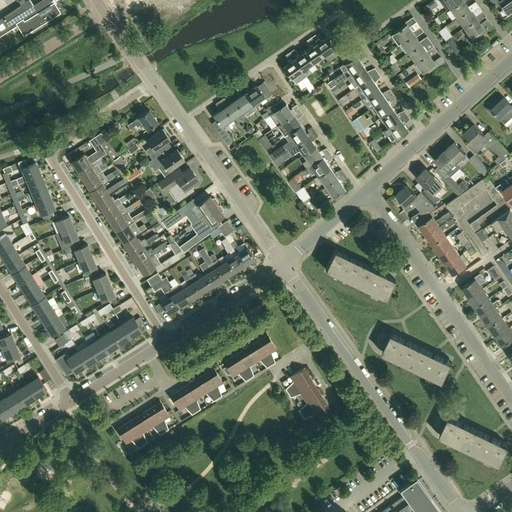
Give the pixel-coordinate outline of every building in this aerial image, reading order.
[(20,21),(27,32),(30,30),(30,31),(33,29),(33,28),(39,24),(46,19),(47,20),(60,12),(52,0),(51,1),(51,0),(40,0),(25,10),(21,4),(3,17),(6,22),(9,20),(13,26),(20,21)] [(450,7),(460,0),(441,0),(440,1),(447,10),(450,8),(450,7)] [(457,17),(469,9),(467,7),(464,2),(466,0),(460,0),(450,7),(450,8),(457,17)] [(476,18),(474,16),(471,11),(478,6),(475,1),(467,7),(469,9),(457,17),(464,27),(476,18)] [(428,3),(422,7),(426,13),(432,8),(428,3)] [(478,21),(486,16),(482,11),(474,16),(476,18),(464,27),(471,37),(470,38),(472,41),(486,32),(478,21)] [(401,43),(414,34),(412,32),(408,27),(416,22),(413,17),(405,22),(406,24),(394,33),(401,43)] [(408,52),(420,44),(419,41),(415,37),(423,31),(419,26),(412,32),(414,34),(401,43),(408,52)] [(443,28),(439,31),(445,41),(450,37),(443,28)] [(323,55),(334,48),(339,44),(333,37),(328,40),(326,36),(317,42),(316,41),(318,38),(315,34),(310,37),(323,55)] [(389,41),(385,36),(375,43),(379,48),(389,41)] [(415,62),(427,53),(426,51),(422,46),(430,41),(426,36),(419,41),(420,44),(408,52),(415,62)] [(312,63),(323,55),(310,37),(306,40),(308,45),(312,43),(313,45),(304,51),(312,63)] [(437,67),(434,63),(429,56),(437,51),(433,46),(426,51),(427,53),(415,62),(422,72),(426,70),(428,73),(437,67)] [(312,63),(304,51),(296,57),(294,55),(297,52),(294,49),(289,52),(306,76),(312,72),(307,66),(312,63)] [(348,69),(352,74),(364,66),(357,57),(359,56),(362,59),(366,55),(363,51),(356,55),(350,60),(339,67),(343,72),(348,69)] [(306,76),(289,52),(285,55),(287,60),(291,58),(292,60),(283,66),(291,78),(295,83),(295,84),(306,76)] [(354,88),(359,85),(378,72),(374,68),(369,70),(371,74),(370,75),(364,66),(352,74),(350,75),(354,80),(350,82),(354,88)] [(359,85),(367,96),(378,88),(372,79),(374,77),(377,80),(380,76),(378,72),(359,85)] [(420,78),(417,74),(406,81),(410,86),(421,79),(420,78)] [(331,89),(334,86),(331,81),(329,82),(326,84),(329,90),(330,89),(331,89)] [(245,83),(240,86),(253,104),(264,96),(256,85),(247,91),(246,90),(249,86),(245,83)] [(253,104),(240,86),(236,89),(238,94),(242,92),(243,94),(234,100),(244,113),(246,116),(254,111),(257,116),(260,114),(253,104)] [(367,96),(374,106),(392,94),(389,89),(384,91),(386,95),(384,96),(378,88),(367,96)] [(374,106),(381,117),(393,109),(387,100),(388,99),(391,102),(395,98),(392,94),(374,106)] [(244,113),(234,100),(226,106),(224,104),(227,101),(224,97),(219,100),(232,118),(238,114),(239,116),(244,113)] [(488,106),(487,109),(492,114),(494,112),(499,117),(504,122),(511,115),(511,104),(511,105),(504,97),(497,102),(496,101),(493,101),(488,106)] [(232,118),(219,100),(215,103),(217,108),(221,107),(222,108),(213,115),(221,126),(232,118)] [(273,120),(277,125),(299,109),(297,105),(292,107),(293,110),(292,112),(285,103),(282,105),(278,100),(270,105),(274,110),(264,117),(268,123),(273,120)] [(142,123),(147,130),(158,122),(149,109),(127,124),(130,128),(136,124),(137,126),(142,123)] [(289,132),(300,124),(294,116),(296,114),(299,117),(303,114),(299,109),(277,125),(284,136),(289,132)] [(354,116),(349,109),(345,111),(351,118),(354,116)] [(388,127),(407,115),(404,110),(399,113),(400,116),(399,117),(393,109),(381,117),(388,127)] [(391,142),(396,138),(407,130),(401,121),(403,120),(406,123),(409,119),(407,115),(388,127),(384,131),(391,142)] [(357,119),(352,122),(359,132),(364,129),(357,119)] [(284,144),(288,149),(314,130),(311,126),(307,129),(308,132),(306,133),(300,124),(289,132),(293,138),(284,144)] [(474,124),(463,133),(470,140),(466,144),(475,154),(477,153),(484,146),(486,148),(488,146),(489,145),(499,156),(494,160),(498,165),(509,155),(496,139),(488,131),(484,135),(474,124)] [(363,130),(367,136),(372,133),(368,127),(363,130)] [(170,139),(162,128),(147,139),(152,145),(145,149),(152,159),(169,147),(165,142),(170,139)] [(232,140),(224,129),(218,133),(226,144),(232,140)] [(314,139),(317,135),(314,130),(288,149),(292,155),(301,149),(304,154),(315,146),(309,137),(311,136),(314,139)] [(107,153),(113,160),(119,156),(101,133),(95,136),(107,153)] [(264,134),(259,138),(262,143),(268,139),(264,134)] [(78,170),(89,163),(89,164),(95,160),(107,153),(95,136),(89,140),(96,151),(91,154),(86,158),(83,153),(71,161),(78,170)] [(128,149),(134,145),(138,141),(136,138),(133,138),(125,144),(128,149)] [(468,156),(454,141),(445,150),(455,162),(461,157),(464,160),(468,156)] [(303,162),(307,167),(329,152),(326,148),(321,150),(323,153),(321,155),(315,146),(304,154),(308,159),(303,162)] [(163,174),(169,170),(184,159),(177,148),(172,151),(169,147),(152,159),(148,162),(154,170),(158,168),(163,174)] [(445,171),(455,162),(445,150),(435,159),(445,171)] [(328,160),(332,157),(329,152),(307,167),(307,168),(304,170),(307,174),(310,172),(311,173),(315,170),(319,175),(330,167),(323,158),(325,157),(328,160)] [(490,171),(474,154),(469,158),(485,175),(490,171)] [(119,156),(113,160),(118,168),(125,163),(120,156),(119,156)] [(27,180),(40,174),(36,163),(28,166),(25,159),(18,162),(21,169),(23,176),(10,181),(12,185),(13,186),(18,184),(27,180)] [(101,170),(107,166),(105,162),(99,166),(97,163),(91,167),(89,164),(89,163),(78,170),(84,180),(101,170)] [(184,190),(199,180),(190,167),(177,176),(173,171),(158,181),(166,192),(179,182),(184,190)] [(319,175),(326,186),(344,173),(341,169),(336,171),(337,175),(336,176),(330,167),(319,175)] [(426,187),(421,192),(434,205),(433,203),(438,199),(433,193),(435,191),(433,190),(436,187),(432,182),(436,179),(426,167),(416,176),(426,187)] [(139,168),(137,170),(134,172),(127,176),(129,180),(142,172),(139,168)] [(113,176),(111,172),(105,176),(101,170),(84,180),(90,190),(102,183),(113,176)] [(2,174),(8,186),(12,185),(10,181),(7,172),(2,174)] [(334,197),(345,189),(338,180),(340,178),(343,182),(347,178),(344,173),(326,186),(334,197)] [(45,185),(40,174),(27,180),(31,191),(45,185)] [(486,188),(486,175),(475,183),(482,191),(486,188)] [(495,187),(493,183),(486,175),(486,188),(489,192),(496,188),(495,187)] [(466,189),(469,188),(462,181),(458,185),(450,176),(444,180),(458,195),(462,193),(466,189)] [(122,179),(106,189),(102,183),(90,190),(97,201),(109,194),(108,193),(125,183),(122,179)] [(297,183),(292,186),(295,191),(300,187),(297,183)] [(482,191),(475,183),(471,186),(477,195),(482,191)] [(511,202),(511,183),(503,190),(511,203),(511,202)] [(8,186),(13,199),(17,197),(14,191),(13,186),(12,185),(8,186)] [(50,197),(45,185),(31,191),(36,202),(50,197)] [(417,195),(407,185),(397,194),(407,205),(411,201),(416,206),(417,205),(421,210),(419,212),(423,217),(434,209),(434,205),(421,192),(421,191),(417,195)] [(477,195),(471,186),(469,188),(466,189),(473,198),(477,195)] [(149,188),(140,194),(146,202),(155,196),(149,188)] [(492,197),(499,192),(498,190),(496,188),(489,192),(492,197)] [(473,198),(466,189),(462,193),(468,201),(473,198)] [(496,201),(502,196),(499,192),(492,197),(496,201)] [(468,201),(462,193),(458,195),(457,196),(463,205),(468,201)] [(121,202),(128,198),(125,195),(119,199),(118,197),(113,201),(109,194),(97,201),(104,212),(115,205),(116,205),(121,202)] [(192,223),(217,205),(217,204),(218,202),(215,198),(212,198),(210,195),(189,210),(185,204),(170,215),(161,221),(165,226),(185,212),(192,223)] [(321,206),(314,195),(308,199),(311,204),(315,209),(321,206)] [(463,205),(457,196),(446,204),(457,218),(465,212),(461,206),(463,205)] [(503,212),(510,207),(502,196),(496,201),(497,203),(503,212)] [(13,199),(18,211),(22,209),(20,205),(17,197),(13,199)] [(54,208),(50,197),(36,202),(41,214),(54,208)] [(122,215),(127,212),(144,201),(141,197),(125,208),(121,202),(116,205),(115,205),(104,212),(110,222),(122,215)] [(303,201),(302,202),(306,207),(307,207),(311,204),(308,199),(307,198),(303,201)] [(503,212),(497,203),(493,207),(499,215),(503,212)] [(212,223),(224,215),(221,212),(223,211),(223,209),(220,205),(218,205),(217,205),(192,223),(190,224),(197,233),(179,246),(183,252),(215,229),(212,223)] [(485,225),(481,228),(476,232),(482,240),(503,225),(511,237),(511,209),(510,207),(503,212),(499,215),(494,218),(490,222),(485,225)] [(499,215),(493,207),(488,210),(494,218),(499,215)] [(162,208),(155,212),(161,221),(170,215),(166,209),(162,208)] [(27,222),(22,209),(18,211),(23,224),(27,222)] [(426,235),(440,225),(447,221),(452,217),(448,212),(436,220),(433,215),(434,214),(434,209),(423,217),(425,220),(419,224),(426,235)] [(133,221),(134,222),(146,214),(144,210),(131,218),(127,212),(122,215),(110,222),(116,232),(128,225),(133,221)] [(494,218),(488,210),(484,213),(490,222),(494,218)] [(490,222),(484,213),(479,216),(485,225),(490,222)] [(61,231),(73,226),(69,215),(58,220),(56,215),(51,217),(54,222),(52,222),(57,233),(61,232),(61,231)] [(485,225),(479,216),(474,220),(481,228),(485,225)] [(447,221),(450,226),(455,222),(452,217),(447,221)] [(221,232),(231,225),(227,220),(217,227),(221,232)] [(481,228),(474,220),(470,223),(476,232),(481,228)] [(138,228),(134,222),(133,221),(128,225),(116,232),(123,243),(135,236),(134,235),(146,228),(144,224),(138,228)] [(231,225),(221,232),(224,237),(234,230),(231,225)] [(433,244),(447,235),(440,225),(426,235),(433,244)] [(78,237),(73,226),(61,231),(61,232),(65,242),(72,239),(74,245),(79,243),(76,238),(78,237)] [(172,237),(173,237),(180,232),(178,229),(175,231),(172,231),(171,229),(168,231),(170,234),(172,237)] [(460,240),(465,236),(462,231),(457,235),(460,240)] [(0,251),(12,244),(5,233),(0,236),(0,251)] [(144,238),(139,242),(135,236),(123,243),(130,254),(142,247),(157,238),(155,234),(145,240),(144,238)] [(170,243),(175,240),(173,237),(172,237),(170,234),(166,237),(170,243)] [(440,254),(453,245),(447,235),(433,244),(440,254)] [(465,236),(460,240),(464,245),(469,241),(465,236)] [(234,271),(243,265),(229,243),(226,238),(221,241),(225,247),(224,247),(231,257),(226,260),(234,271)] [(175,240),(170,243),(176,253),(160,263),(164,269),(185,255),(183,252),(179,246),(175,240)] [(243,265),(254,258),(247,247),(240,252),(236,247),(238,246),(234,240),(229,243),(243,265)] [(136,263),(148,256),(148,257),(154,253),(167,245),(165,242),(152,250),(151,247),(145,251),(142,247),(130,254),(136,263)] [(79,261),(91,255),(87,244),(80,247),(79,243),(74,245),(64,249),(66,253),(74,250),(79,261)] [(18,254),(12,244),(0,251),(0,253),(6,262),(18,254)] [(447,264),(460,254),(453,245),(440,254),(447,264)] [(480,256),(476,251),(473,246),(465,251),(472,261),(480,256)] [(212,285),(223,278),(209,256),(204,247),(199,251),(205,261),(199,264),(212,285)] [(355,284),(365,264),(335,250),(325,269),(355,284)] [(160,263),(154,253),(148,257),(148,256),(136,263),(143,274),(160,263)] [(223,278),(234,271),(226,260),(220,264),(213,253),(209,256),(223,278)] [(25,264),(18,254),(6,262),(12,272),(25,264)] [(454,274),(467,264),(460,254),(447,264),(454,274)] [(96,266),(91,255),(79,261),(85,277),(97,272),(95,267),(96,266)] [(189,263),(186,258),(181,262),(184,266),(189,263)] [(504,273),(509,270),(502,260),(497,263),(504,273)] [(31,275),(25,264),(12,272),(19,283),(31,275)] [(395,279),(365,264),(355,284),(385,298),(395,279)] [(501,275),(494,265),(488,269),(496,279),(501,275)] [(189,300),(199,293),(186,271),(184,268),(179,271),(188,285),(182,288),(189,300)] [(199,293),(210,286),(203,275),(198,278),(195,273),(194,274),(190,268),(186,271),(199,293)] [(110,284),(105,273),(99,276),(97,272),(85,277),(87,281),(92,279),(97,290),(110,284)] [(150,285),(161,278),(157,272),(146,279),(150,285)] [(483,288),(481,284),(487,280),(481,272),(475,276),(476,278),(463,287),(470,297),(483,288)] [(25,293),(38,285),(31,275),(19,283),(25,293)] [(189,300),(182,288),(179,283),(172,287),(168,281),(165,277),(161,279),(164,284),(179,306),(189,300)] [(168,313),(179,306),(164,284),(161,279),(161,278),(150,285),(154,291),(160,287),(167,298),(161,302),(168,313)] [(500,283),(504,290),(508,287),(504,281),(500,283)] [(114,295),(110,284),(97,290),(101,301),(109,297),(114,304),(117,302),(113,296),(114,295)] [(32,303),(44,295),(38,285),(25,293),(32,303)] [(476,307),(490,297),(483,288),(470,297),(476,307)] [(51,306),(44,295),(32,303),(38,314),(51,306)] [(483,316),(496,307),(500,304),(497,299),(493,302),(490,297),(476,307),(483,316)] [(112,309),(112,308),(109,303),(98,310),(101,315),(105,312),(106,313),(112,309)] [(112,309),(115,313),(120,310),(121,307),(119,304),(112,308),(112,309)] [(45,324),(57,316),(51,306),(38,314),(45,324)] [(489,326),(503,317),(496,307),(483,316),(489,326)] [(94,313),(87,317),(90,322),(95,319),(95,316),(94,313)] [(64,327),(57,316),(45,324),(51,335),(64,327)] [(142,332),(132,317),(122,323),(121,324),(130,337),(136,333),(137,335),(142,332)] [(509,326),(503,317),(489,326),(496,335),(509,326)] [(121,324),(122,323),(120,320),(108,327),(110,331),(119,344),(130,337),(121,324)] [(511,339),(511,329),(509,326),(496,335),(503,345),(511,339)] [(15,344),(10,333),(4,335),(2,331),(0,332),(0,343),(2,349),(15,344)] [(119,344),(110,331),(99,338),(108,351),(114,347),(115,349),(120,346),(119,344)] [(413,366),(422,347),(391,333),(383,352),(413,366)] [(68,341),(63,334),(55,340),(59,347),(64,343),(66,346),(69,347),(74,343),(71,339),(68,341)] [(276,349),(267,335),(256,342),(270,365),(275,362),(271,352),(276,349)] [(108,351),(99,338),(88,344),(97,358),(103,354),(104,356),(109,352),(108,351)] [(270,365),(256,342),(245,348),(254,362),(259,359),(266,367),(270,365)] [(19,355),(15,344),(2,349),(7,360),(15,357),(19,364),(23,362),(19,355)] [(97,358),(88,344),(78,351),(86,365),(97,358)] [(443,381),(452,362),(422,347),(413,366),(443,381)] [(254,362),(245,348),(235,355),(249,378),(253,375),(250,365),(254,362)] [(86,365),(78,351),(66,359),(75,372),(81,368),(82,370),(87,366),(86,365)] [(249,378),(235,355),(224,362),(226,366),(230,372),(233,376),(238,373),(245,381),(249,378)] [(26,367),(24,364),(17,368),(20,373),(25,370),(26,367)] [(12,369),(10,366),(3,370),(6,375),(11,372),(12,369)] [(45,368),(39,372),(46,382),(51,378),(45,368)] [(223,382),(214,368),(203,375),(217,398),(221,395),(218,386),(223,382)] [(287,392),(310,378),(304,368),(290,376),(293,381),(285,389),(287,392)] [(217,398),(203,375),(192,382),(201,396),(205,393),(213,401),(217,398)] [(46,390),(37,377),(26,384),(35,397),(46,390)] [(318,390),(310,378),(287,392),(290,397),(300,393),(304,399),(318,390)] [(201,396),(192,382),(181,389),(196,411),(200,409),(196,399),(201,396)] [(35,397),(26,384),(15,391),(24,404),(30,401),(31,402),(36,399),(35,397)] [(196,411),(181,389),(170,395),(179,409),(184,406),(191,414),(196,411)] [(324,400),(318,390),(304,399),(306,403),(298,410),(301,415),(324,400)] [(24,404),(15,391),(4,398),(13,411),(19,407),(20,409),(25,406),(24,404)] [(13,411),(4,398),(0,400),(0,414),(2,418),(8,414),(9,416),(14,413),(13,411)] [(331,411),(324,400),(301,415),(304,418),(314,415),(317,419),(331,411)] [(169,416),(160,402),(149,409),(164,432),(168,429),(164,419),(169,416)] [(164,432),(149,409),(139,415),(147,429),(152,426),(159,434),(164,432)] [(147,429),(139,415),(128,422),(142,445),(146,442),(143,432),(147,429)] [(470,449),(480,430),(450,416),(440,435),(470,449)] [(142,445),(128,422),(117,429),(126,443),(131,440),(138,448),(142,445)] [(510,445),(480,430),(470,449),(500,464),(510,445)] [(436,511),(437,511),(440,509),(416,477),(400,487),(404,495),(379,511),(436,511)]
